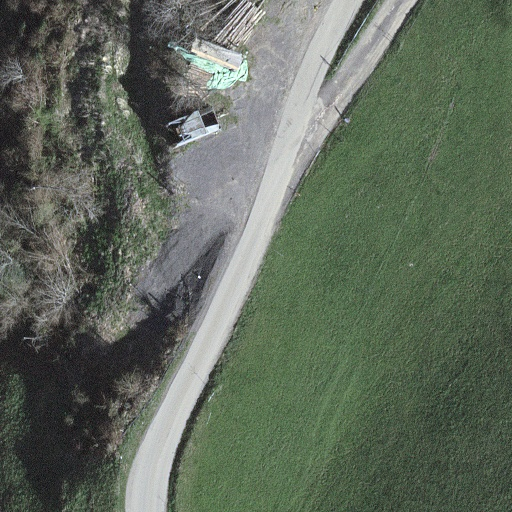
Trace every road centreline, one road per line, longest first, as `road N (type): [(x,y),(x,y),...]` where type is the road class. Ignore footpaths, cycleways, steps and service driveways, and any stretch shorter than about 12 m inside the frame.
road 1 (track): [(407,0),(284,173),(154,461),(148,511)]
road 2 (track): [(284,173),(352,0)]
